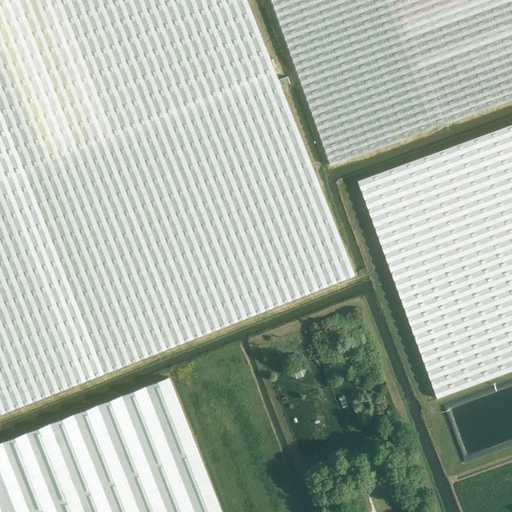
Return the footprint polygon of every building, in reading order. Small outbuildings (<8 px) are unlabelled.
[(246,0),(0,0),(0,414),(354,275),(246,0)] [(511,0),(267,0),(279,32),(328,166),(441,125),(511,99),(511,0)] [(511,124),(359,181),(438,399),(511,371),(511,124)] [(360,346),(368,343),(363,328),(355,331),(360,346)] [(300,356),(295,359),(294,356),(285,360),(293,379),(307,372),(300,356)] [(0,511),(222,511),(169,377),(0,442),(0,511)] [(443,411),(462,464),(471,461),(452,408),(443,411)]
